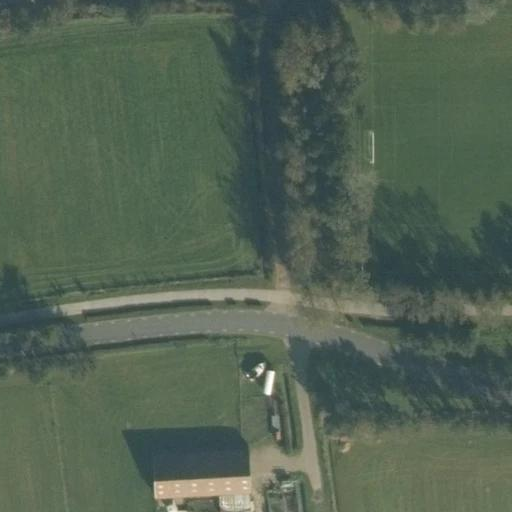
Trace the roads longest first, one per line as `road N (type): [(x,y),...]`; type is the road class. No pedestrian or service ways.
road 1 (secondary): [(0,349),(242,322),(336,337),(511,385)]
road 2 (track): [(271,0),(264,31),(284,296),(319,511)]
